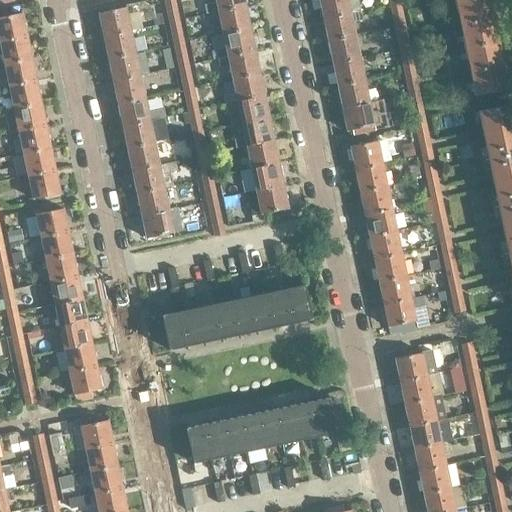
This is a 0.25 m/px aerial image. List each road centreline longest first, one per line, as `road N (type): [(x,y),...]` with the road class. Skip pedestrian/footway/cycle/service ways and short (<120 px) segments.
road 1 (unclassified): [(389,511),(281,0)]
road 2 (residential): [(61,0),(165,511)]
